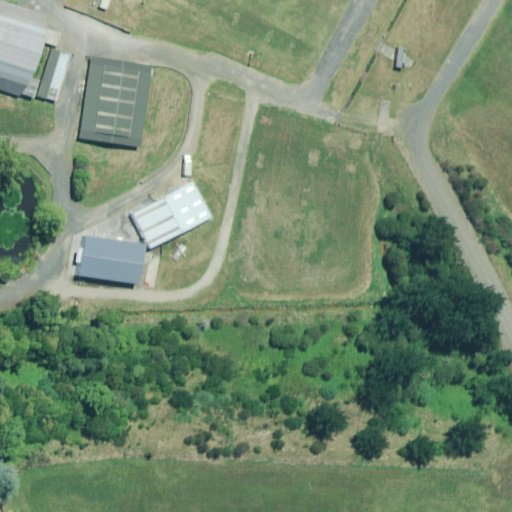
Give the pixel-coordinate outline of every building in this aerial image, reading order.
[(0,0),(0,90),(20,97),(20,94),(33,98),(38,81),(26,77),(38,40),(57,46),(61,33),(42,27),(46,15),(0,0)] [(69,55),(51,50),(37,99),(56,104),(69,55)] [(139,148),(151,66),(90,56),(78,139),(139,148)] [(347,132),(337,131),(335,141),(340,142),(346,143),(347,132)] [(211,217),(193,182),(132,214),(150,249),(211,217)] [(146,245),(85,236),(80,277),(140,285),(146,245)]
